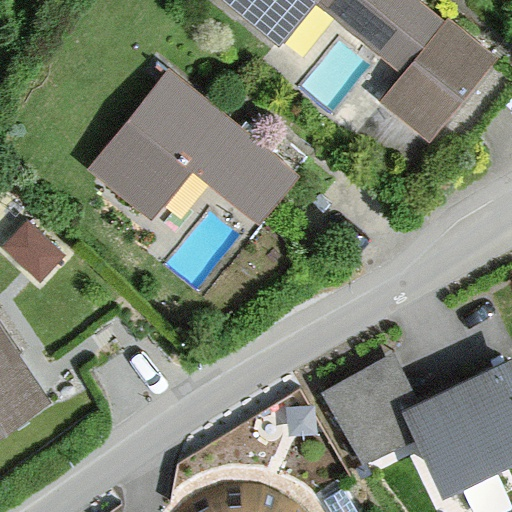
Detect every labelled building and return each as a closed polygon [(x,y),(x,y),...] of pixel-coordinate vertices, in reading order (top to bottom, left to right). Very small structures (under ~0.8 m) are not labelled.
[(437,0),(240,0),(284,35),(312,0),(341,0),(415,60),(389,92),(434,130),(499,50),(437,0)] [(176,66),(103,158),(161,205),(200,157),(265,209),(300,165),(176,66)] [(0,324),(0,425),(46,395),(0,324)] [(390,353),(326,384),(364,462),(418,436),(443,487),(511,453),(511,346),(411,395),(390,353)] [(216,478),(189,491),(168,511),(312,511),(300,496),(274,481),(245,475),(216,478)]
